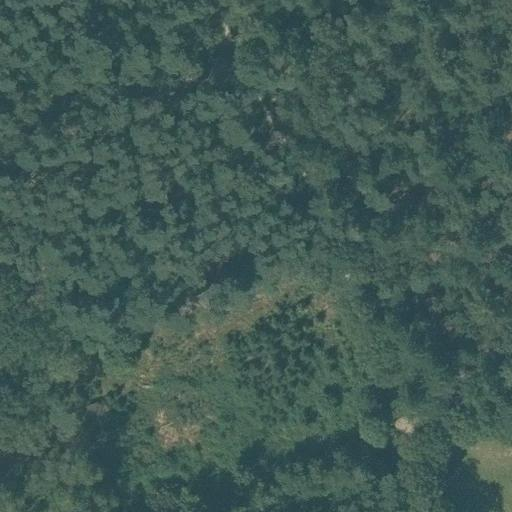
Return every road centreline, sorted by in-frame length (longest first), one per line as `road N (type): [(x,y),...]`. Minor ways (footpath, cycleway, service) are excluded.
road 1 (track): [(361,333),(208,0)]
road 2 (track): [(402,423),(214,511)]
